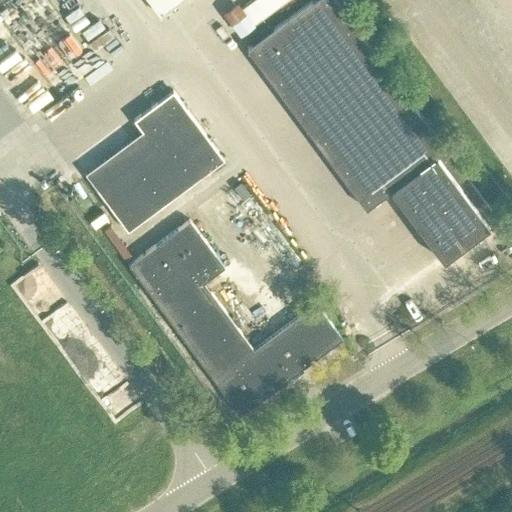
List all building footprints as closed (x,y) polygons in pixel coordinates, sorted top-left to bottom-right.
[(262,13),(282,0),(248,0),(231,12),(249,39),(270,25),(262,13)] [(389,188),(442,258),(497,218),(335,0),(308,0),(246,46),(364,206),(389,188)] [(95,187),(126,228),(223,157),(172,88),(150,104),(132,117),(152,144),(95,187)] [(127,262),(238,412),(341,336),(315,301),(252,347),(212,293),(202,280),(223,264),(188,217),(127,262)] [(511,238),(499,244),(506,259),(511,256),(511,238)]
